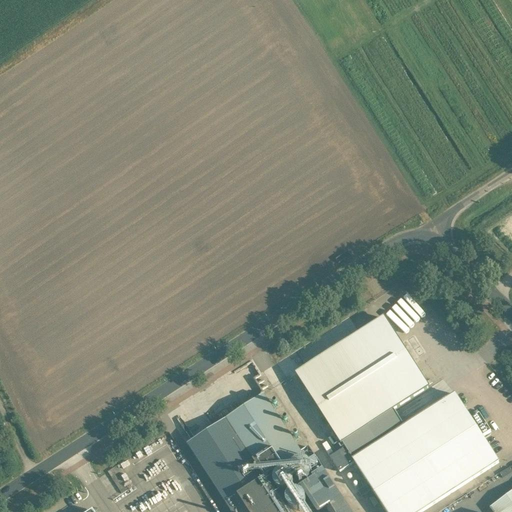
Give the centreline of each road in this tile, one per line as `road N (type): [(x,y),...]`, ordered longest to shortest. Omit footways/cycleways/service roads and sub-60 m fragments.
road 1 (tertiary): [(0,499),(406,235),(432,236)]
road 2 (track): [(0,67),(100,0)]
